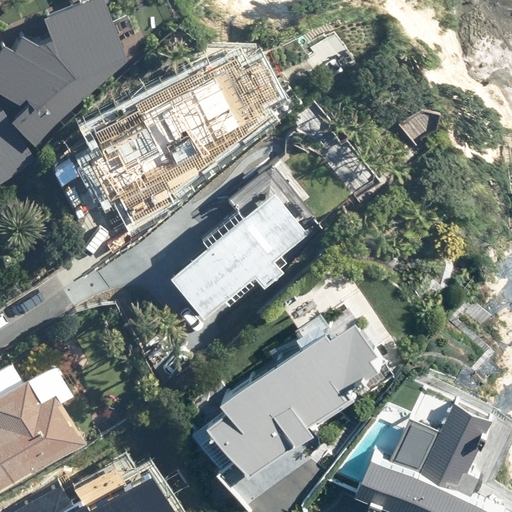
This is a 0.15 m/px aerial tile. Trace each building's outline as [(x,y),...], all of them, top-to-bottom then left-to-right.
[(0,78),(11,85),(0,91),(0,174),(38,149),(29,134),(124,49),(105,0),(43,0),(38,2),(51,25),(34,28),(19,15),(11,32),(0,26),(0,78)] [(332,33),(311,50),(331,74),(352,57),(332,33)] [(222,51),(116,104),(124,120),(58,153),(86,209),(121,191),(129,206),(163,189),(258,116),(252,103),(270,94),(251,57),(230,68),(222,51)] [(260,189),(154,276),(186,315),(238,272),(249,285),(269,268),(258,255),(292,227),(260,189)] [(124,227),(112,215),(85,242),(98,254),(124,227)] [(325,323),(210,399),(217,409),(200,420),(239,479),(308,433),(303,425),(347,395),(342,387),(379,362),(349,317),(330,330),(325,323)] [(55,330),(29,346),(54,386),(80,369),(55,330)] [(0,481),(69,439),(38,389),(25,398),(12,378),(0,386),(0,481)] [(376,438),(357,480),(410,504),(406,511),(511,511),(511,501),(476,485),(484,466),(474,462),(501,403),(461,386),(446,418),(414,403),(394,446),(376,438)] [(36,508),(29,511),(147,511),(145,484),(35,493),(36,508)]
